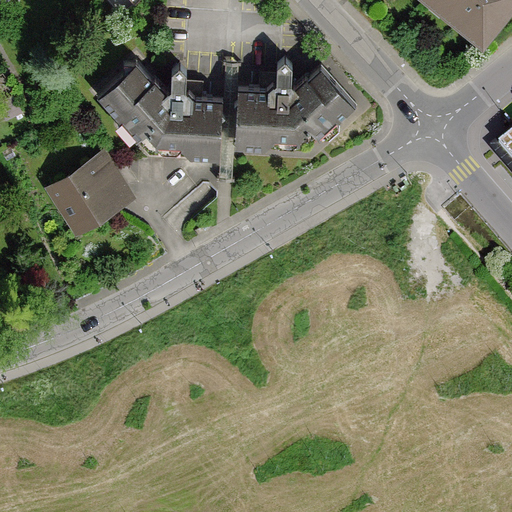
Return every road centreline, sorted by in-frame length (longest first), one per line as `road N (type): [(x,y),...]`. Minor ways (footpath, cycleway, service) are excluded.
road 1 (residential): [(0,355),(46,341),(190,270),(432,133)]
road 2 (residential): [(317,0),(432,133)]
road 3 (residential): [(432,133),(511,228)]
